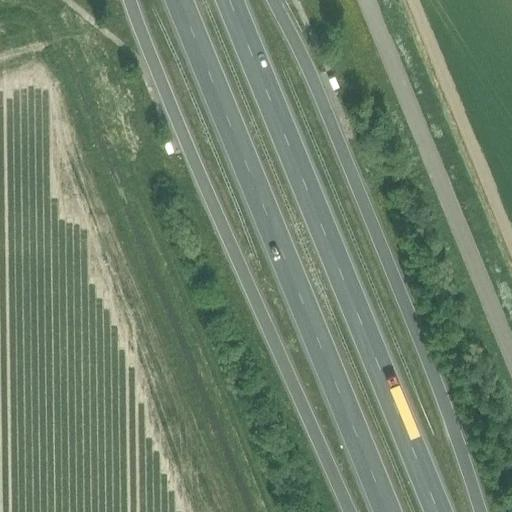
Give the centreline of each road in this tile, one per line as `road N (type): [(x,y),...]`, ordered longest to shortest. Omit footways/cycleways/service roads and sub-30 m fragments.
road 1 (trunk): [(437,511),(227,0)]
road 2 (trunk): [(178,0),(386,511)]
road 3 (unclassified): [(511,360),(364,0)]
